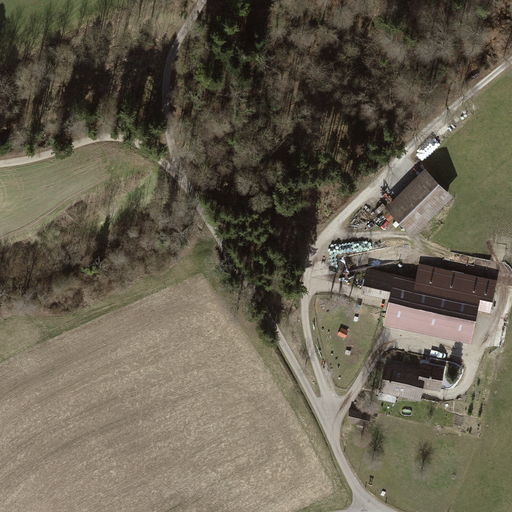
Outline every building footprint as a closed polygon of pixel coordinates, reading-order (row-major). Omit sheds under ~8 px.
[(412,238),(451,200),(423,172),(385,211),(412,238)] [(345,270),(371,265),(369,251),(342,255),(345,270)] [(491,319),(498,284),(419,268),(416,283),(366,273),(360,303),(389,309),(385,330),(472,347),(478,317),(491,319)] [(439,393),(444,369),(418,364),(416,372),(384,365),(377,401),(394,405),(396,398),(420,403),(422,390),(439,393)] [(351,431),(360,433),(363,419),(354,417),(351,431)]
